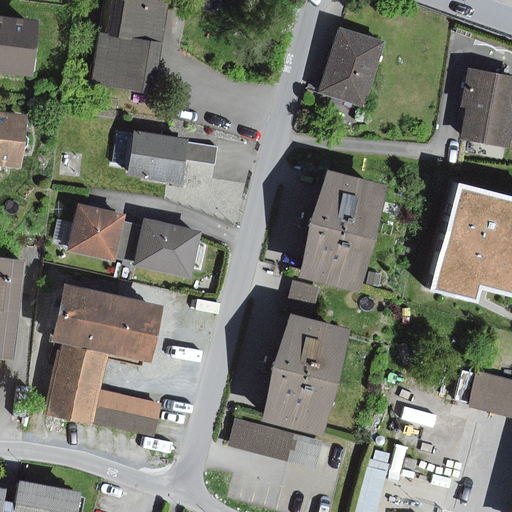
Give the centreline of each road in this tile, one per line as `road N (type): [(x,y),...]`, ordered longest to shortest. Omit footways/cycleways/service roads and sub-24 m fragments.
road 1 (residential): [(311,0),(183,495)]
road 2 (residential): [(183,495),(71,460),(0,450)]
